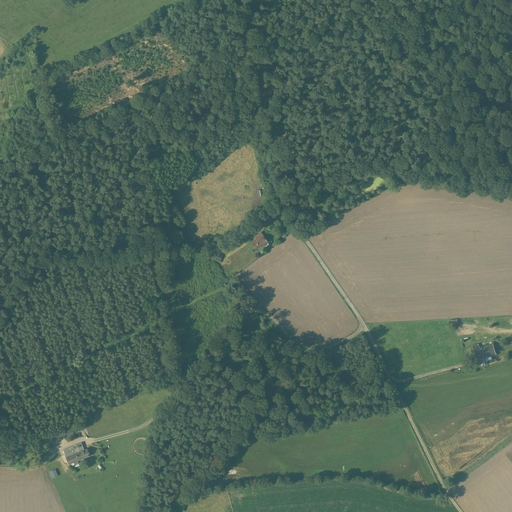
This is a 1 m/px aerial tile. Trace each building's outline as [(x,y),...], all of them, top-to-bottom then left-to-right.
[(261,232),(255,237),(257,240),(252,243),(256,250),(268,242),(261,232)] [(489,343),(470,350),(473,360),(493,353),(489,343)] [(77,444),(63,450),(65,455),(66,458),(80,452),(77,444)] [(80,452),(66,458),(69,464),(90,455),(87,449),(80,452)] [(52,478),(58,476),(56,469),(50,471),(52,478)]
